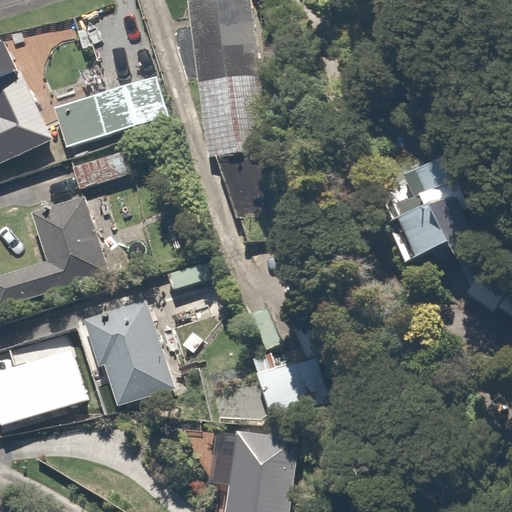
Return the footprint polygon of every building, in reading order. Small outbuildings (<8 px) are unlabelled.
[(216,24),(167,25),(168,182),(217,181),(216,24)] [(149,34),(130,39),(140,74),(159,68),(149,34)] [(0,175),(29,161),(0,89),(0,175)] [(120,104),(33,133),(45,168),(132,139),(120,104)] [(127,149),(71,170),(80,193),(136,172),(127,149)] [(385,194),(361,205),(396,283),(443,262),(447,269),(467,260),(453,228),(461,224),(437,171),(413,182),(409,173),(381,185),(385,194)] [(0,291),(0,322),(87,292),(59,213),(6,232),(24,283),(0,291)] [(137,417),(119,319),(56,331),(68,395),(79,393),(85,426),(137,417)] [(282,383),(225,390),(231,434),(288,427),(282,383)] [(250,511),(255,461),(201,457),(197,511),(250,511)]
